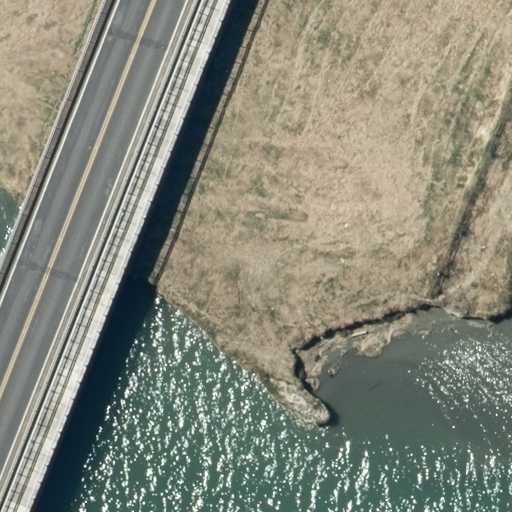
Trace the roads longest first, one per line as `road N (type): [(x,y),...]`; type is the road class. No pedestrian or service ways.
road 1 (primary): [(151,0),(0,387)]
road 2 (track): [(511,177),(436,367)]
